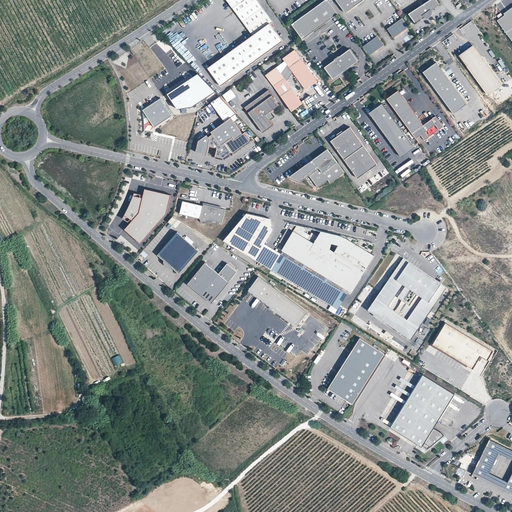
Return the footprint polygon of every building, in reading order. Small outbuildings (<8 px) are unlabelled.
[(257,0),(227,0),(254,37),(209,69),(222,87),(284,42),(270,24),(273,22),(257,0)] [(328,0),(324,0),(291,25),(302,40),(338,14),(328,0)] [(336,0),(345,13),(362,0),(336,0)] [(436,0),(427,0),(409,14),(415,22),(440,4),(436,0)] [(511,8),(511,9),(511,11),(510,13),(508,11),(504,15),(505,16),(497,22),(511,41),(511,8)] [(402,18),(388,29),(394,37),(409,27),(402,18)] [(377,37),(363,47),(369,56),(383,45),(377,37)] [(138,45),(132,49),(136,55),(142,50),(138,45)] [(503,83),(476,47),(471,46),(459,55),(488,94),(503,83)] [(350,49),(324,67),(333,79),(358,60),(350,49)] [(283,59),(289,67),(302,58),(296,50),(283,59)] [(293,72),(305,89),(317,81),(302,58),(289,67),(293,72)] [(467,105),(436,62),(423,72),(454,115),(467,105)] [(287,81),(293,72),(285,66),(281,72),(277,67),(265,75),(292,111),(303,103),(287,81)] [(166,95),(179,116),(209,98),(195,74),(166,95)] [(280,105),(269,90),(245,107),(263,132),(273,125),(269,119),(266,115),(270,112),(280,105)] [(398,90),(387,99),(412,133),(423,125),(398,90)] [(172,116),(161,98),(143,110),(154,127),(172,116)] [(215,102),(219,108),(225,105),(221,98),(215,102)] [(414,147),(382,103),(372,111),(404,155),(414,147)] [(404,155),(372,111),(369,113),(401,157),(404,155)] [(421,135),(425,141),(444,128),(436,116),(423,125),(412,133),(416,139),(421,135)] [(243,133),(231,117),(211,132),(213,134),(209,137),(207,134),(199,141),(196,152),(206,154),(209,146),(212,147),(217,148),(215,156),(224,158),(232,152),(233,154),(251,141),(245,132),(243,133)] [(377,165),(350,127),(343,132),(342,131),(337,134),(338,136),(331,141),(358,179),(365,173),(366,175),(371,171),(370,170),(377,165)] [(425,141),(421,135),(416,139),(420,145),(425,141)] [(344,173),(328,149),(289,176),(301,182),(309,176),(318,187),(328,180),(330,183),(344,173)] [(167,213),(171,195),(145,189),(143,198),(140,197),(141,195),(132,192),(130,199),(128,205),(126,212),(123,218),(129,221),(131,219),(133,220),(125,229),(141,243),(167,213)] [(200,218),(203,206),(183,201),(180,214),(200,218)] [(222,223),(225,209),(220,208),(203,204),(203,206),(200,218),(201,223),(204,222),(210,220),(220,222),(222,223)] [(222,239),(254,259),(263,245),(273,230),(270,217),(245,212),(222,239)] [(346,238),(344,240),(335,234),(333,238),(327,237),(328,233),(321,231),(318,236),(312,233),(310,235),(304,232),(307,227),(297,225),(293,231),(294,231),(283,251),(349,290),(361,272),(367,262),(369,263),(374,255),(346,238)] [(198,251),(177,232),(159,253),(180,272),(198,251)] [(278,254),(263,245),(254,259),(270,268),(278,254)] [(349,290),(283,251),(272,269),(302,287),(304,283),(317,290),(315,295),(338,309),(349,290)] [(411,339),(447,286),(404,257),(368,309),(411,339)] [(363,273),(369,263),(367,262),(361,272),(363,273)] [(219,274),(205,263),(189,283),(202,295),(211,285),(220,292),(237,271),(227,263),(219,274)] [(307,312),(259,276),(248,290),(297,326),(307,312)] [(317,290),(304,283),(302,287),(315,295),(317,290)] [(220,292),(211,285),(202,295),(212,302),(220,292)] [(493,350),(446,322),(433,344),(473,368),(481,355),(488,360),(493,350)] [(423,324),(412,341),(417,344),(419,342),(422,344),(431,329),(423,324)] [(393,346),(408,354),(411,347),(408,346),(410,341),(402,337),(399,344),(395,342),(393,346)] [(352,403),(384,353),(360,338),(348,357),(357,362),(349,375),(340,369),(328,388),(352,403)] [(111,359),(114,366),(123,363),(120,356),(111,359)] [(349,375),(357,362),(348,357),(340,369),(349,375)] [(434,428),(455,394),(423,374),(390,427),(422,447),(423,446),(428,449),(444,435),(441,432),(434,428)] [(511,450),(490,439),(473,472),(511,491),(511,450)] [(458,468),(455,475),(465,478),(467,471),(458,468)]
